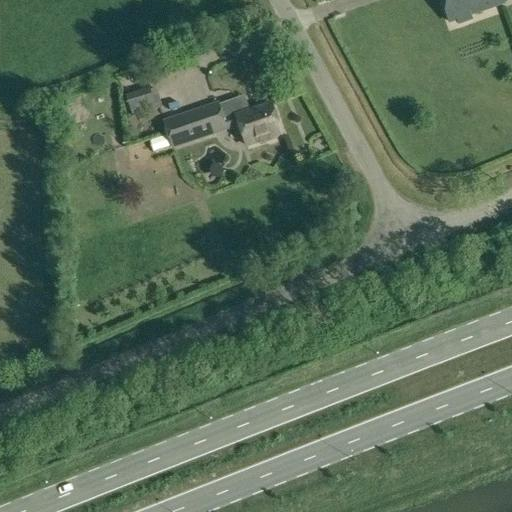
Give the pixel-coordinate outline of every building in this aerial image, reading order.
[(441,0),(450,23),(457,20),(459,25),(472,20),(470,16),(504,4),(502,0),(441,0)] [(154,80),(194,65),(189,52),(149,67),(154,80)] [(150,88),(126,96),(133,118),(157,110),(150,88)] [(270,102),(236,114),(246,144),(281,132),(270,102)] [(227,128),(217,103),(165,122),(174,147),(227,128)] [(168,148),(173,146),(169,135),(164,137),(150,142),(154,153),(168,148)]
